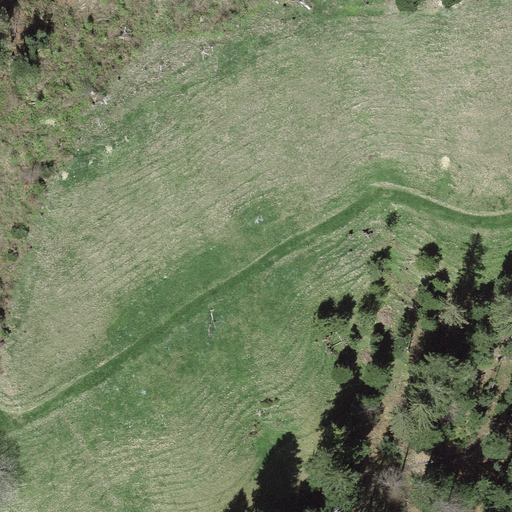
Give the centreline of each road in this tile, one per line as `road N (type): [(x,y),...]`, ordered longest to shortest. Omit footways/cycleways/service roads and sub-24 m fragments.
road 1 (track): [(0,417),(39,411),(369,197),(395,195),(483,221),(511,217)]
road 2 (track): [(368,511),(394,476),(474,454),(511,425)]
